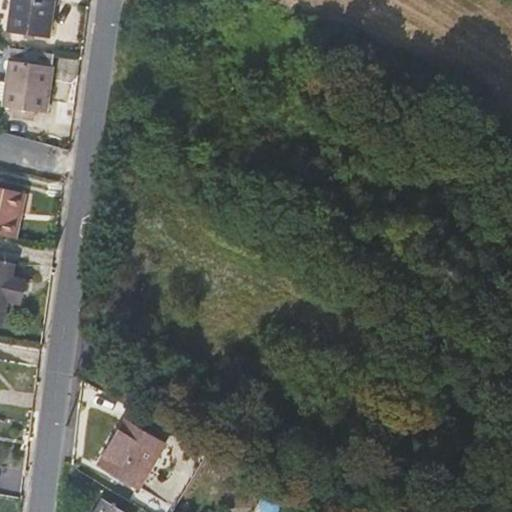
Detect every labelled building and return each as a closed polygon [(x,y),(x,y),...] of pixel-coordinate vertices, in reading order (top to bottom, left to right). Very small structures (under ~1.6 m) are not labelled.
[(14,0),(11,28),(49,33),(54,0),(14,0)] [(54,52),(5,46),(4,58),(10,59),(8,80),(0,78),(0,96),(5,98),(4,105),(15,107),(14,116),(33,119),(35,109),(46,111),(54,52)] [(0,232),(14,235),(23,191),(0,186),(0,232)] [(0,320),(3,322),(8,299),(20,301),(25,278),(12,276),(16,262),(0,258),(0,320)] [(164,444),(126,421),(100,464),(138,487),(164,444)] [(124,511),(103,499),(95,511),(124,511)]
